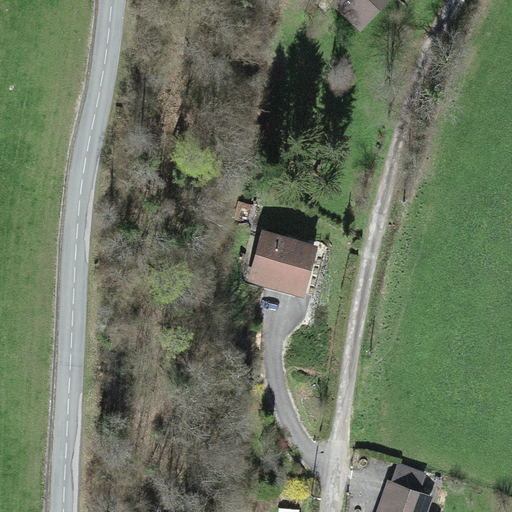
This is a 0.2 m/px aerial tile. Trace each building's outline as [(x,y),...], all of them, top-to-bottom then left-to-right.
[(341,0),(339,2),(364,26),(388,0),(341,0)] [(271,240),(262,275),(273,278),(289,282),(287,291),(304,296),(315,251),(271,240)] [(259,284),(271,287),(273,278),(262,275),(259,284)] [(271,287),(287,291),(289,282),(273,278),(271,287)] [(421,511),(426,499),(388,485),(377,511),(421,511)]
